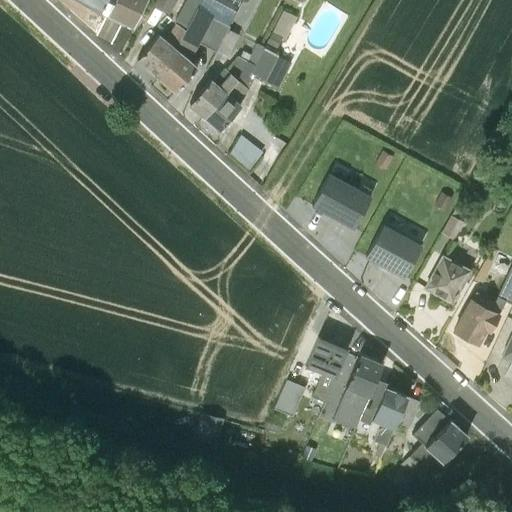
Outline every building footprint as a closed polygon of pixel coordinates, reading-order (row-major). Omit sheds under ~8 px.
[(80,0),(99,10),(104,0),(80,0)] [(112,0),(105,16),(132,28),(145,0),(112,0)] [(157,34),(136,59),(157,78),(178,51),(197,8),(200,0),(184,0),(174,19),(172,20),(174,24),(164,39),(157,34)] [(284,6),(269,38),(283,45),(298,12),(284,6)] [(157,78),(175,92),(196,66),(190,60),(213,15),(197,8),(178,51),(157,78)] [(225,91),(204,116),(219,130),(240,104),(238,102),(242,98),(252,77),(277,90),(291,62),(262,48),(263,45),(255,42),(249,54),(236,79),(225,91)] [(209,77),(188,103),(204,116),(225,91),(236,79),(249,54),(242,50),(239,57),(237,55),(225,69),(223,67),(212,80),(209,77)] [(233,154),(255,161),(261,144),(239,137),(233,154)] [(369,196),(327,172),(310,203),(352,226),(369,196)] [(463,221),(452,217),(446,230),(457,235),(463,221)] [(383,222),(365,256),(403,277),(421,242),(383,222)] [(472,269),(441,253),(422,289),(452,304),(472,269)] [(511,272),(510,271),(499,299),(511,303),(511,272)] [(500,314),(469,298),(451,331),(478,346),(485,331),(490,333),(500,314)] [(511,329),(499,357),(511,362),(511,329)] [(348,349),(318,336),(305,367),(320,373),(311,396),(324,403),(348,349)] [(382,363),(358,353),(345,388),(355,393),(343,424),(341,422),(334,439),(349,444),(359,421),(376,380),(382,363)] [(409,397),(385,387),(387,384),(376,380),(359,421),(369,427),(372,422),(385,428),(384,430),(378,432),(374,443),(378,445),(373,458),(380,460),(409,397)] [(308,390),(292,382),(278,408),(295,416),(308,390)] [(467,438),(437,409),(412,436),(422,445),(401,467),(413,480),(434,455),(443,464),(467,438)] [(198,438),(221,443),(226,415),(203,411),(198,438)]
